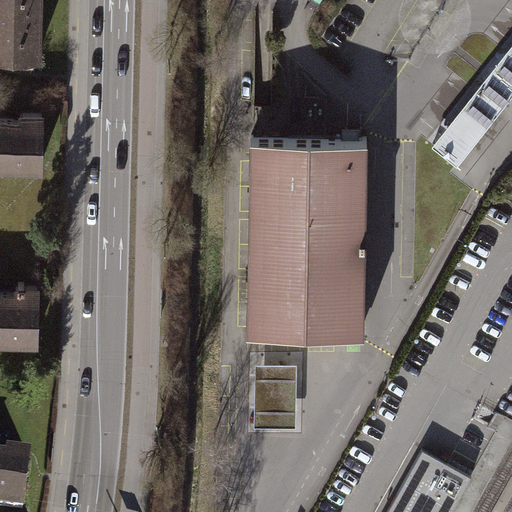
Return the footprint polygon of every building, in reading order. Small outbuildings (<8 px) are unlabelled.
[(0,0),(0,55),(39,56),(40,0),(0,0)] [(511,99),(511,43),(430,148),(457,169),(511,99)] [(0,170),(49,172),(51,112),(25,111),(25,118),(0,117),(0,170)] [(368,143),(245,141),(241,336),(363,338),(368,143)] [(0,341),(46,343),(48,284),(28,283),(28,291),(0,289),(0,341)] [(297,362),(256,361),(255,424),(297,424),(297,362)] [(450,511),(472,474),(450,462),(423,446),(386,511),(450,511)] [(0,510),(12,511),(30,511),(39,457),(16,454),(15,460),(0,457),(0,510)]
